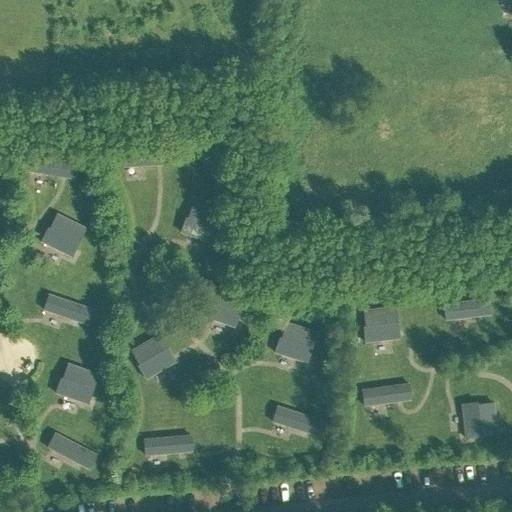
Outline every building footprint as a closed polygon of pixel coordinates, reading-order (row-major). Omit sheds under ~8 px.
[(496,41),(510,41),(511,2),(497,2),(496,41)] [(35,155),(30,175),(80,184),(87,164),(35,155)] [(180,232),(213,244),(224,212),(192,201),(187,217),(185,216),(180,232)] [(39,241),(71,258),(86,228),(56,213),(48,227),(47,227),(39,241)] [(201,316),(234,328),(245,297),(213,285),(208,301),(206,300),(201,316)] [(97,310),(49,297),(43,316),(92,330),(97,310)] [(363,342),(399,339),(395,306),(361,310),(363,326),(362,326),(363,342)] [(442,331),(490,332),(490,316),(442,315),(442,331)] [(273,352),(307,363),(317,332),(285,322),(280,337),(278,337),(273,352)] [(144,378),(175,360),(158,332),(129,349),(137,363),(136,364),(144,378)] [(54,392),(88,403),(98,372),(66,361),(61,377),(59,376),(54,392)] [(461,403),(464,439),(497,435),(494,402),(477,403),(477,402),(461,403)] [(274,410),(267,433),(315,447),(322,425),(274,410)] [(47,452),(90,473),(99,455),(56,435),(47,452)]
